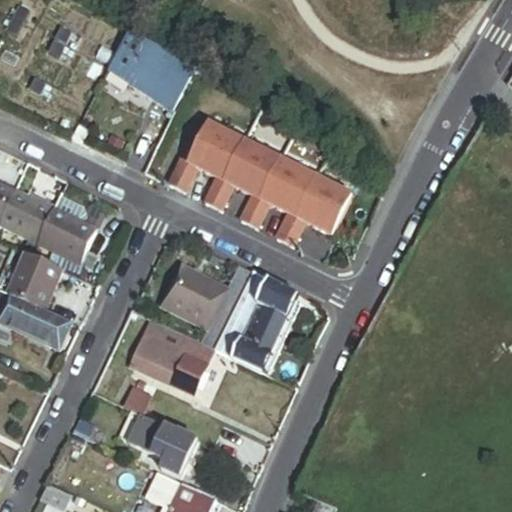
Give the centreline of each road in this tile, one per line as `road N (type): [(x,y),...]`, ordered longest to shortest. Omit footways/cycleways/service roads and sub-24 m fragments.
road 1 (residential): [(159,211),(15,511)]
road 2 (residential): [(511,28),(353,309)]
road 3 (residential): [(353,309),(265,511)]
road 4 (residential): [(353,309),(159,211)]
road 5 (residential): [(159,211),(0,130)]
